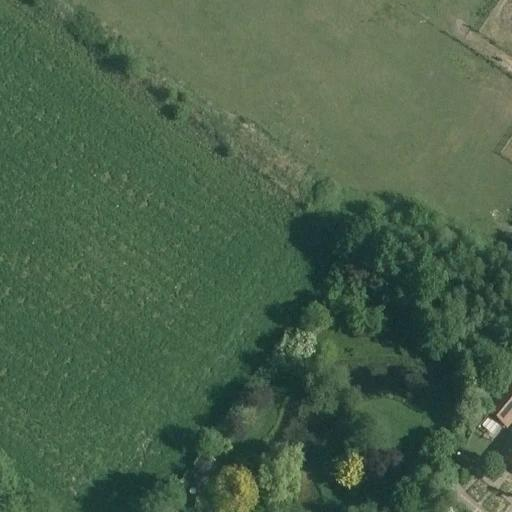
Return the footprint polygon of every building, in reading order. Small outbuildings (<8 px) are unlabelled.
[(511,376),(483,410),(507,430),(511,423),(511,376)] [(498,458),(499,459),(511,469),(511,431),(501,446),(505,449),(498,458)] [(471,462),(460,454),(453,462),(464,471),(471,462)] [(204,456),(199,463),(208,470),(214,463),(204,456)] [(0,511),(14,511),(0,498),(0,511)]
